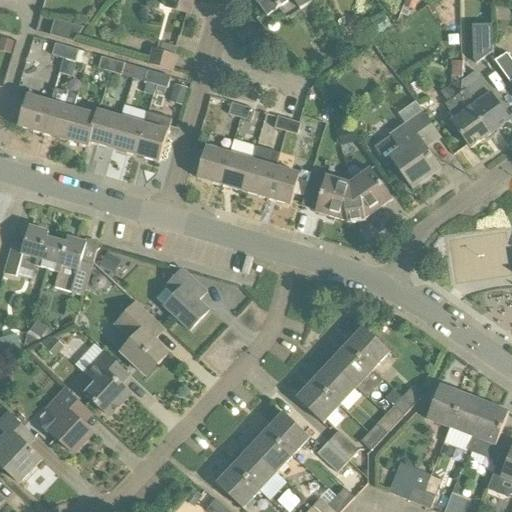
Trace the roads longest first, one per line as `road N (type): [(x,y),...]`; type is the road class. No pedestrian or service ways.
road 1 (residential): [(116,511),(256,356),(295,257)]
road 2 (residential): [(165,218),(224,0)]
road 3 (residential): [(394,292),(442,217),(511,168)]
road 4 (residential): [(165,218),(0,171)]
road 5 (residential): [(511,370),(394,292)]
road 6 (residential): [(295,257),(165,218)]
